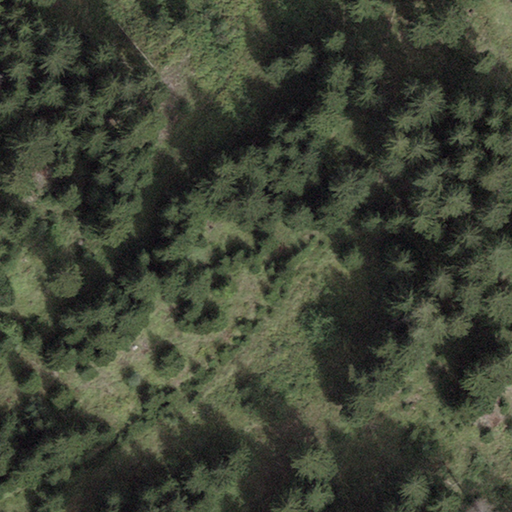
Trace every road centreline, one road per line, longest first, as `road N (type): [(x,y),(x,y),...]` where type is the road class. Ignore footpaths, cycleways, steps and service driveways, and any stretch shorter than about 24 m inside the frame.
road 1 (track): [(0,503),(78,477),(190,388),(457,127)]
road 2 (track): [(279,0),(107,261),(0,377)]
